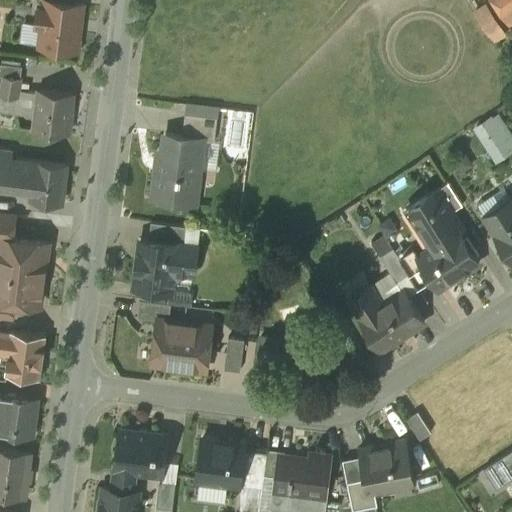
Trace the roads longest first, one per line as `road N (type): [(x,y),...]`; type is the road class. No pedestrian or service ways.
road 1 (residential): [(77,382),(343,410),(511,304)]
road 2 (residential): [(122,0),(77,382)]
road 3 (residential): [(77,382),(59,511)]
